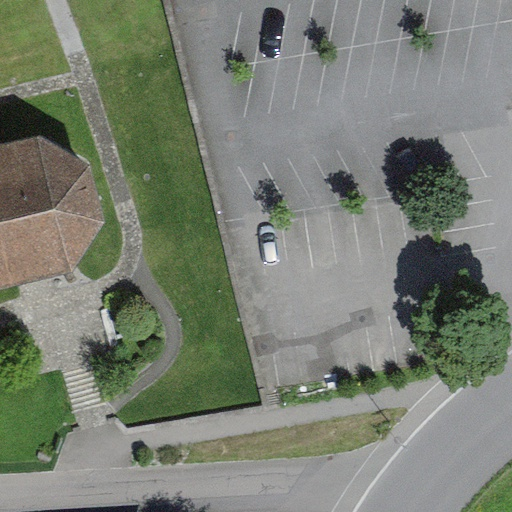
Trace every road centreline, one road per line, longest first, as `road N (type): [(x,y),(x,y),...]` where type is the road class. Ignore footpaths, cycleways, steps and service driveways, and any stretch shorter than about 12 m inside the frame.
road 1 (residential): [(364,511),(319,495),(262,488),(0,500)]
road 2 (tertiary): [(511,404),(440,469),(410,511)]
